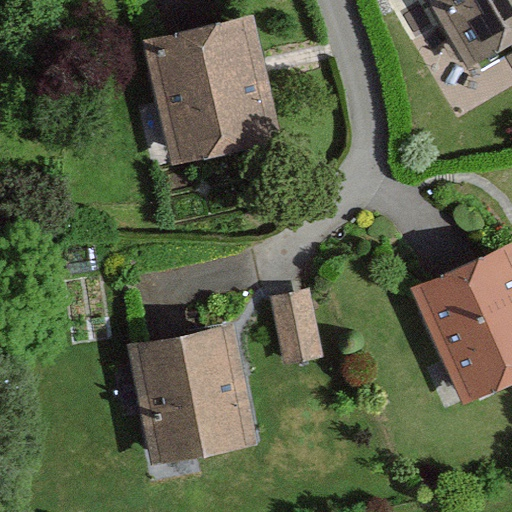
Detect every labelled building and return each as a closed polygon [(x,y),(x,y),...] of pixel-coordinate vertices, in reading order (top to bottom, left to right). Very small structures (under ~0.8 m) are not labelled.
[(511,0),(423,0),(461,62),(511,30),(511,0)] [(247,10),(136,39),(169,164),(279,136),(247,10)] [(511,251),(507,239),(403,284),(454,401),(511,375),(511,251)] [(310,285),(273,292),(286,364),(323,357),(310,285)] [(229,321),(124,340),(146,461),(251,442),(229,321)]
